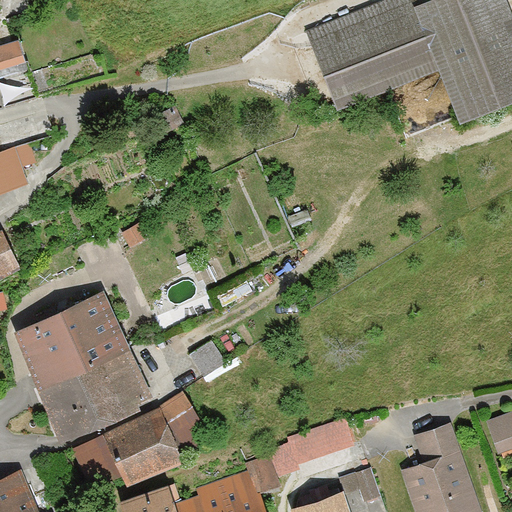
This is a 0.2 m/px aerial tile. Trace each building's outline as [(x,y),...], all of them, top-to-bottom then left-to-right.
[(418,0),(376,0),(303,29),(334,106),(434,66),(456,124),(511,103),(511,16),(506,0),(427,0),(420,3),(418,0)] [(0,66),(23,59),(16,37),(0,42),(0,66)] [(0,190),(25,182),(19,164),(33,158),(27,139),(0,148),(0,190)] [(120,229),(128,246),(144,239),(136,222),(120,229)] [(0,272),(16,265),(0,231),(0,272)] [(33,386),(125,344),(100,288),(9,330),(33,386)] [(0,306),(8,305),(6,289),(0,290),(0,306)] [(205,372),(228,359),(215,335),(192,348),(205,372)] [(151,398),(125,344),(33,386),(56,441),(151,398)] [(181,461),(172,440),(200,424),(181,392),(69,444),(92,498),(181,461)] [(511,408),(482,419),(495,452),(511,445),(511,408)] [(293,463),(353,445),(344,415),(284,433),(293,463)] [(458,448),(448,421),(409,435),(419,462),(458,448)] [(399,469),(414,511),(480,511),(458,448),(419,462),(399,469)] [(263,511),(256,490),(279,481),(269,452),(240,463),(243,470),(171,494),(177,511),(263,511)] [(359,501),(379,494),(369,464),(349,471),(359,501)] [(0,477),(0,511),(36,511),(19,469),(0,477)] [(177,511),(171,494),(166,482),(113,500),(117,511),(177,511)] [(350,511),(343,489),(288,505),(289,511),(350,511)]
